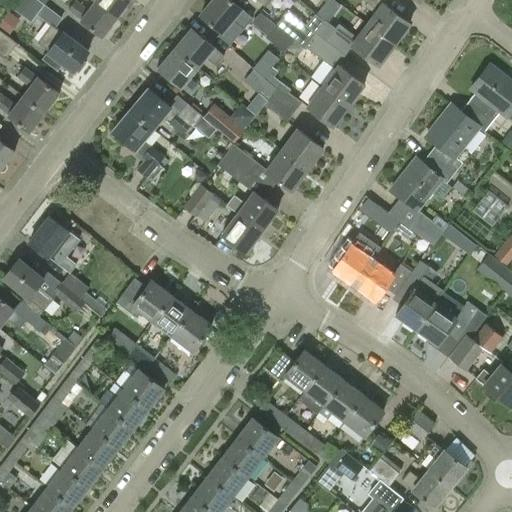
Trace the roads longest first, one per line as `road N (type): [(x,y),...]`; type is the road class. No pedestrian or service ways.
road 1 (residential): [(274,299),(468,11)]
road 2 (residential): [(507,474),(467,422),(403,370),(274,299)]
road 3 (residential): [(274,299),(135,209),(57,147)]
road 4 (residential): [(116,511),(274,299)]
road 5 (residential): [(57,147),(172,0)]
